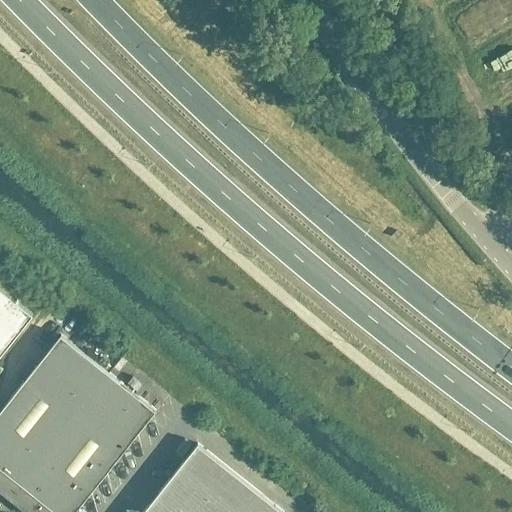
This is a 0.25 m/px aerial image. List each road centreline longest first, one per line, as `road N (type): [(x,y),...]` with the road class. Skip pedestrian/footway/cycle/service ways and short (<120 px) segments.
road 1 (trunk): [(21,0),(282,245),(511,425)]
road 2 (trunk): [(511,368),(330,225),(97,0)]
road 3 (unclassified): [(511,264),(442,188),(308,0)]
